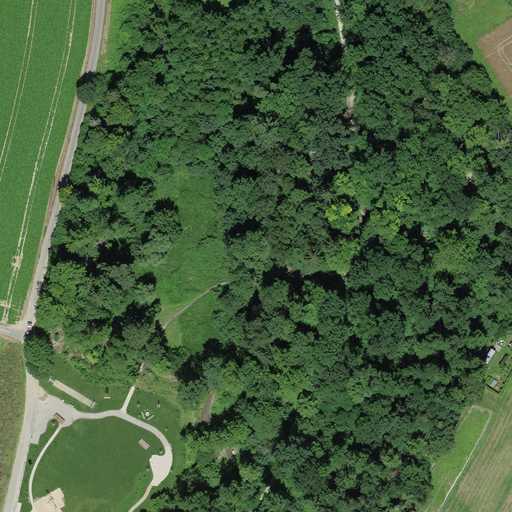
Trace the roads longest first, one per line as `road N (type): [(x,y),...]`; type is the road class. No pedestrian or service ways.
road 1 (track): [(247,511),(260,503),(299,422),(318,331),(346,273),(357,192),(355,95),(335,0)]
road 2 (unclassified): [(101,0),(95,57),(27,334),(32,387),(8,511)]
